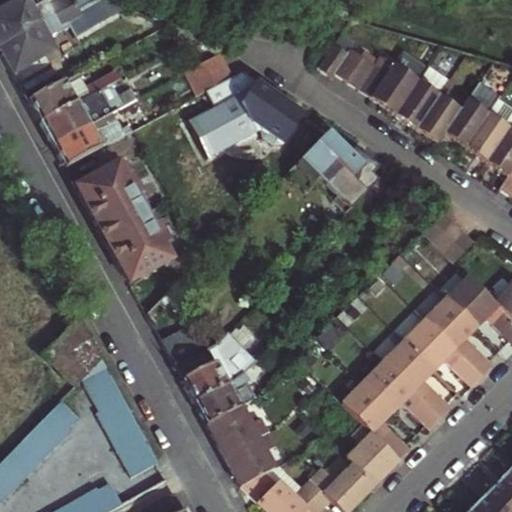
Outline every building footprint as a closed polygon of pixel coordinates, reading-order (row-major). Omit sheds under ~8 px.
[(50,14),(71,4),(68,0),(54,0),(29,13),(28,12),(9,21),(11,26),(0,31),(0,56),(0,57),(13,81),(42,65),(32,45),(43,39),(37,26),(52,19),(50,14)] [(0,0),(0,31),(11,26),(9,21),(28,12),(29,13),(54,0),(0,0)] [(116,21),(108,0),(89,0),(59,11),(69,39),(116,21)] [(169,33),(182,26),(166,6),(157,11),(169,33)] [(314,67),(317,63),(332,43),(320,34),(303,59),(310,64),(314,67)] [(326,69),(330,72),(347,47),(335,39),(332,43),(317,63),(326,69)] [(218,67),(206,43),(168,63),(181,87),(190,82),(218,67)] [(343,80),(360,56),(347,47),(330,72),(338,77),(343,80)] [(378,56),(372,65),(360,56),(343,80),(368,98),(379,105),(402,72),(378,56)] [(107,58),(76,75),(68,60),(17,88),(22,97),(29,109),(94,74),(111,65),(107,58)] [(400,119),(423,87),(432,74),(412,60),(402,72),(379,105),(393,114),(400,119)] [(228,62),(218,67),(190,82),(199,98),(172,112),(191,148),(243,120),(266,136),(289,104),(228,62)] [(97,80),(94,74),(29,109),(34,120),(41,132),(102,99),(93,82),(97,80)] [(439,135),(447,141),(473,104),(481,93),(484,88),(463,74),(444,101),(426,126),(439,135)] [(112,94),(108,85),(109,84),(105,76),(97,80),(93,82),(102,99),(112,94)] [(109,84),(108,85),(112,94),(127,86),(122,78),(109,84)] [(426,126),(444,101),(423,87),(400,119),(412,127),(421,133),(426,126)] [(493,119),(502,108),(481,93),(473,104),(493,119)] [(110,115),(102,99),(41,132),(46,142),(53,155),(118,121),(114,113),(110,115)] [(468,155),(493,119),(473,104),(447,141),(459,149),(468,155)] [(511,138),(511,114),(502,108),(493,119),(468,155),(480,164),(490,170),(499,157),(511,138)] [(338,150),(313,121),(268,165),(287,184),(300,172),(331,202),(361,173),(355,167),(362,159),(348,147),(344,143),(338,150)] [(313,121),(338,150),(344,143),(313,121)] [(114,164),(106,151),(63,174),(94,232),(114,270),(158,248),(150,234),(154,232),(143,213),(140,214),(124,184),(127,182),(117,163),(114,164)] [(511,169),(511,168),(511,165),(499,157),(490,170),(485,177),(499,187),(511,169)] [(404,221),(416,232),(437,212),(430,205),(425,200),(404,221)] [(416,232),(428,244),(448,223),(443,218),(437,212),(416,232)] [(438,254),(459,234),(453,228),(448,223),(428,244),(438,254)] [(511,259),(502,275),(481,296),(489,304),(505,320),(511,313),(511,259)] [(463,314),(481,296),(450,266),(429,288),(459,318),(463,314)] [(450,326),(459,318),(429,288),(408,309),(463,364),(476,352),(450,326)] [(479,313),(496,330),(505,320),(489,304),(479,313)] [(463,364),(408,309),(387,330),(417,360),(428,349),(453,374),(456,371),(463,364)] [(160,357),(188,343),(174,317),(146,331),(160,357)] [(86,390),(105,371),(83,329),(46,364),(80,396),(86,390)] [(387,330),(366,351),(421,406),(433,393),(409,369),(413,364),(417,360),(387,330)] [(209,349),(209,347),(202,332),(194,340),(188,343),(160,357),(167,371),(209,349)] [(169,374),(179,392),(210,375),(206,367),(221,360),(218,353),(222,351),(219,344),(209,349),(167,371),(169,374)] [(421,406),(366,351),(345,373),(375,403),(378,399),(385,392),(411,416),(421,406)] [(231,368),(236,362),(232,358),(227,364),(231,368)] [(103,422),(100,423),(134,484),(158,471),(105,371),(86,390),(103,422)] [(323,394),(346,417),(378,449),(391,436),(367,411),(371,406),(375,403),(345,373),(323,394)] [(179,392),(190,414),(223,396),(237,389),(230,375),(216,381),(213,374),(210,375),(179,392)] [(198,430),(207,446),(251,422),(245,410),(232,416),(223,396),(190,414),(198,430)] [(63,411),(35,439),(0,473),(0,510),(75,439),(71,434),(83,423),(68,407),(63,411)] [(368,459),(378,449),(346,417),(335,428),(343,437),(329,452),(332,455),(352,475),(368,459)] [(217,465),(223,477),(251,462),(255,460),(247,445),(260,438),(251,422),(207,446),(217,465)] [(511,442),(505,448),(495,458),(511,474),(511,442)] [(332,455),(303,484),(290,471),(274,487),(295,508),(311,493),(323,505),(340,487),(352,475),(332,455)] [(511,500),(511,474),(495,458),(488,465),(481,472),(510,503),(511,500)] [(274,487),(251,462),(223,477),(257,511),(291,511),(295,508),(274,487)] [(488,511),(500,511),(510,503),(481,472),(474,479),(465,488),(488,511)] [(458,511),(488,511),(465,488),(455,497),(449,503),(458,511)] [(100,499),(98,495),(67,511),(122,511),(124,511),(113,492),(100,499)] [(179,511),(173,499),(149,511),(179,511)] [(458,511),(449,503),(441,511),(440,511),(458,511)]
